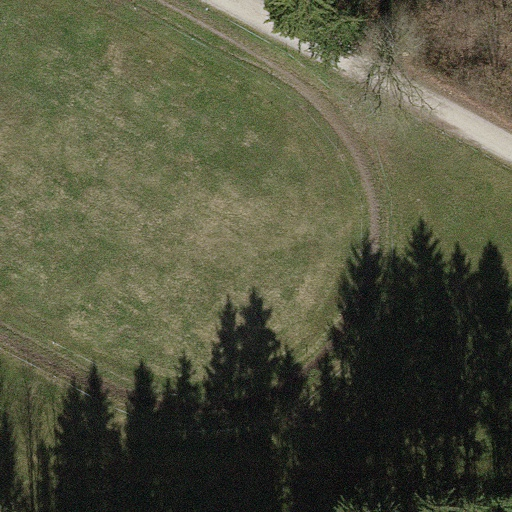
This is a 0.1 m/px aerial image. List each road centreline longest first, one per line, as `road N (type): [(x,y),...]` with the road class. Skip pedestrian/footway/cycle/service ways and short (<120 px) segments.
road 1 (unknown): [(308,93),(357,160),(369,210),(358,300),(317,375),(285,398),(245,409),(198,420),(164,417),(0,333)]
road 2 (track): [(511,154),(217,0)]
road 3 (unknown): [(166,14),(308,93)]
